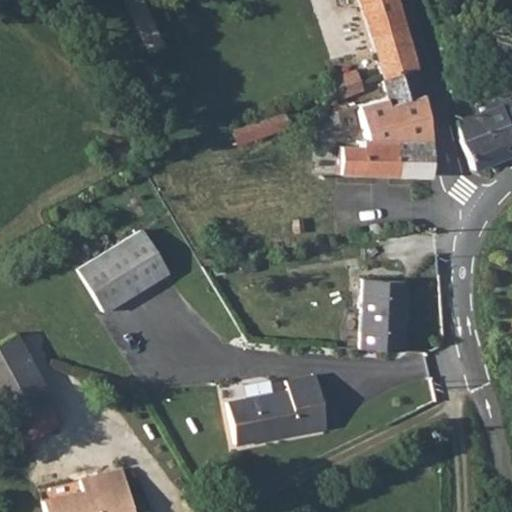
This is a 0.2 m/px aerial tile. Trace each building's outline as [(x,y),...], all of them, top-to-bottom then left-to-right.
[(356,0),(363,21),(370,43),(376,61),(375,61),(380,77),(413,67),(406,41),(400,20),(394,0),(356,0)] [(413,67),(380,77),(365,81),(371,101),(372,102),(421,92),(417,79),(413,67)] [(321,85),(320,90),(320,91),(320,94),(323,98),(326,100),(330,100),(335,99),(336,97),(338,95),(339,98),(362,89),(354,70),(332,77),(333,81),(328,81),(324,82),(321,85)] [(464,79),(453,82),(448,83),(451,98),(466,95),(464,79)] [(338,146),(337,173),(427,176),(428,141),(426,113),(421,93),(421,92),(372,102),(371,101),(334,110),(338,128),(339,130),(360,124),(361,127),(363,126),(368,127),(372,138),(362,139),(361,139),(360,139),(360,146),(338,146)] [(511,98),(474,113),(481,131),(492,160),(511,152),(511,98)] [(334,110),(320,113),(324,129),(338,128),(334,110)] [(246,124),(251,139),(283,128),(278,113),(246,124)] [(481,131),(474,113),(454,120),(458,141),(469,169),(492,160),(481,131)] [(361,127),(360,139),(361,139),(362,139),(372,138),(368,127),(363,126),(361,127)] [(417,229),(426,230),(427,216),(417,215),(417,229)] [(75,268),(101,311),(165,273),(139,230),(75,268)] [(360,279),(356,348),(398,350),(403,281),(360,279)] [(14,334),(0,341),(0,414),(6,425),(10,423),(20,443),(42,432),(57,424),(46,404),(32,412),(19,388),(38,379),(14,334)] [(232,443),(323,426),(313,375),(283,381),(285,391),(224,402),(232,443)] [(50,402),(38,379),(19,388),(32,412),(46,404),(50,402)] [(81,492),(41,501),(43,511),(130,511),(120,469),(78,479),(81,492)]
